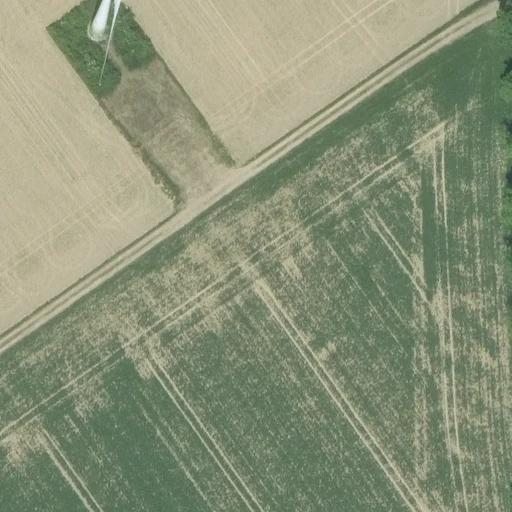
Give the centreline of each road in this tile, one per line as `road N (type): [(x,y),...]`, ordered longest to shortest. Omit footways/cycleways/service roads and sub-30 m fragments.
road 1 (track): [(0,343),(505,0)]
road 2 (track): [(115,58),(211,199)]
